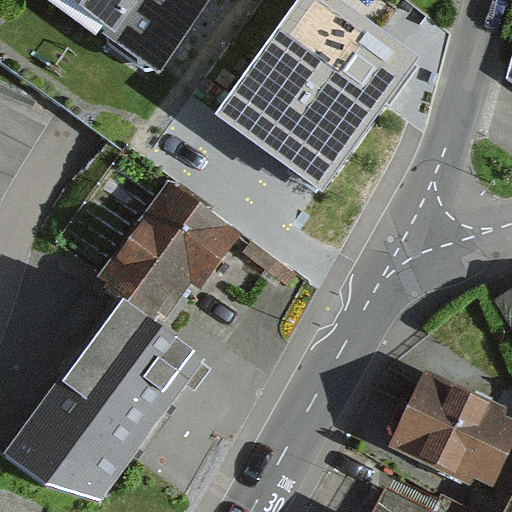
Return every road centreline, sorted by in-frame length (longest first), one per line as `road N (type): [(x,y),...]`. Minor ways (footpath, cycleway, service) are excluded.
road 1 (unclassified): [(256,511),(417,224)]
road 2 (unclassified): [(417,224),(489,0)]
